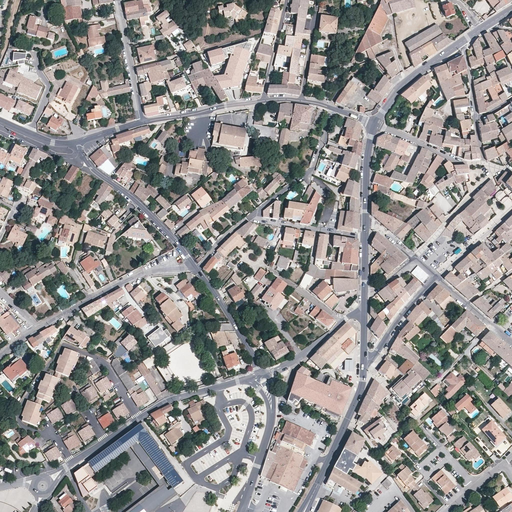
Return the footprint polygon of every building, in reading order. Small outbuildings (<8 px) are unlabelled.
[(139,17),(138,10),(144,9),(143,5),(141,0),(140,0),(123,4),(126,19),(139,17)] [(291,0),(291,5),(291,8),(290,13),(297,14),(298,8),(299,0),(291,0)] [(299,0),(298,8),(306,10),(307,0),(299,0)] [(379,0),(380,0),(367,27),(366,28),(378,35),(388,17),(387,15),(391,14),(388,3),(385,4),(382,0),(379,0)] [(391,14),(393,13),(414,7),(412,0),(394,0),(388,3),(391,14)] [(449,5),(447,2),(441,0),(440,0),(443,7),(442,7),(447,18),(454,14),(450,4),(449,5)] [(486,0),(493,10),(499,4),(497,0),(486,0)] [(497,0),(499,4),(493,10),(495,12),(510,3),(507,0),(497,0)] [(239,15),(242,10),(234,4),(226,5),(227,8),(223,9),(222,6),(218,7),(219,16),(224,15),(224,18),(230,17),(235,20),(236,26),(239,26),(244,19),(239,15)] [(70,21),(73,20),(82,19),(81,6),(72,7),(67,7),(62,7),(64,22),(70,21)] [(150,7),(144,9),(138,10),(139,17),(140,21),(148,19),(148,16),(147,12),(151,11),(150,7)] [(271,8),(266,22),(278,25),(281,11),(271,8)] [(309,31),(302,30),(306,10),(298,8),(297,14),(295,25),(294,33),(302,34),(309,35),(309,31)] [(248,13),(242,10),(239,15),(244,19),(248,13)] [(168,36),(178,29),(173,22),(169,25),(164,19),(169,16),(166,11),(156,18),(159,22),(161,21),(163,25),(161,26),(163,29),(160,31),(164,37),(167,35),(168,36)] [(352,18),(355,21),(357,18),(359,20),(361,19),(356,12),(354,14),(356,16),(352,18)] [(47,39),(50,28),(34,24),(36,17),(28,15),(25,28),(27,29),(28,29),(27,33),(34,35),(47,39)] [(326,15),(326,16),(320,15),(319,27),(316,27),(314,36),(318,36),(318,32),(334,33),(336,18),(327,17),(327,16),(326,15)] [(275,35),(278,25),(266,22),(263,32),(274,35),(275,35)] [(293,37),(294,33),(295,25),(283,23),(282,30),(286,30),(285,35),(286,36),(293,37)] [(102,37),(99,37),(98,30),(101,30),(100,24),(87,27),(89,39),(88,40),(89,44),(95,43),(95,46),(104,44),(102,37)] [(440,32),(436,25),(404,44),(409,54),(429,42),(442,34),(440,32)] [(366,28),(364,33),(370,47),(375,44),(381,41),(378,35),(366,28)] [(497,32),(501,37),(504,41),(505,44),(501,47),(508,56),(511,52),(511,45),(502,32),(499,32),(497,32)] [(511,33),(511,32),(502,32),(511,45),(511,33)] [(370,47),(364,33),(355,51),(352,56),(351,58),(353,60),(359,56),(358,54),(366,49),(370,47)] [(446,39),(442,34),(429,42),(436,52),(451,41),(448,40),(446,39)] [(489,34),(484,36),(489,48),(496,45),(489,34)] [(284,47),(292,48),(293,42),(293,37),(286,36),(286,37),(284,47)] [(470,50),(473,49),(475,55),(474,56),(473,54),(468,56),(469,64),(470,64),(473,62),(482,59),(481,53),(479,47),(478,41),(477,40),(476,41),(474,44),(470,50)] [(183,45),(187,51),(194,46),(190,41),(183,45)] [(248,41),(247,43),(252,45),(247,61),(246,60),(243,68),(244,68),(239,84),(239,87),(240,86),(255,43),(248,41)] [(299,50),(306,51),(307,47),(300,46),(300,43),(293,42),(292,48),(299,50)] [(436,52),(429,42),(409,54),(408,54),(412,65),(414,67),(421,62),(419,58),(420,57),(424,55),(426,53),(428,57),(436,52)] [(213,77),(223,92),(234,90),(235,98),(236,100),(239,99),(240,94),(239,87),(239,84),(244,68),(243,68),(246,60),(247,61),(252,45),(247,43),(246,43),(233,46),(233,48),(230,47),(207,54),(211,66),(215,65),(214,64),(223,61),(223,59),(227,58),(228,57),(230,57),(223,75),(213,77)] [(259,44),(257,51),(265,53),(271,54),(273,48),(259,44)] [(482,59),(492,56),(495,63),(496,63),(504,58),(502,53),(496,45),(489,48),(490,49),(483,52),(481,53),(482,59)] [(155,60),(151,46),(139,48),(141,57),(139,57),(140,63),(155,60)] [(281,61),(282,55),(291,56),(288,73),(295,74),(302,75),(303,65),(297,64),(299,53),(299,50),(292,48),(284,47),(278,46),(274,61),(278,62),(278,61),(281,61)] [(112,51),(115,55),(123,52),(122,47),(112,51)] [(370,47),(366,49),(370,60),(375,58),(373,53),(370,47)] [(89,51),(81,54),(85,62),(92,59),(89,51)] [(263,62),(265,53),(257,51),(254,60),(263,62)] [(398,70),(391,52),(381,56),(375,58),(386,71),(385,72),(386,73),(390,78),(398,70)] [(24,60),(26,60),(26,54),(13,53),(13,62),(17,61),(18,65),(25,64),(24,60)] [(271,54),(265,53),(263,62),(269,63),(271,54)] [(324,56),(311,54),(310,63),(319,65),(322,65),(324,56)] [(470,64),(471,69),(481,64),(480,62),(484,61),(486,67),(492,64),(495,63),(492,56),(482,59),(473,62),(470,64)] [(459,74),(460,74),(461,73),(466,71),(462,58),(462,57),(452,62),(446,65),(450,78),(459,74)] [(170,79),(166,70),(173,69),(169,59),(158,62),(165,78),(166,81),(170,79)] [(150,81),(150,82),(165,78),(158,62),(147,65),(150,72),(147,73),(150,81)] [(200,73),(205,71),(200,62),(192,65),(194,70),(193,70),(191,72),(191,74),(191,75),(187,76),(194,89),(197,88),(197,86),(201,85),(201,86),(205,85),(200,73)] [(319,65),(310,63),(307,79),(324,82),(325,76),(317,74),(318,69),(319,65)] [(486,67),(485,67),(493,79),(497,77),(496,73),(495,72),(496,71),(492,64),(486,67)] [(136,68),(137,75),(147,73),(150,72),(147,65),(136,68)] [(436,69),(434,70),(442,89),(447,102),(452,98),(453,98),(455,97),(447,80),(450,78),(446,65),(436,69)] [(499,82),(501,86),(511,80),(511,73),(509,67),(496,73),(497,77),(499,82)] [(53,75),(54,75),(52,70),(50,71),(48,68),(42,70),(50,82),(55,80),(53,75)] [(200,73),(205,85),(207,89),(211,86),(220,101),(227,98),(223,92),(213,77),(208,69),(205,71),(200,73)] [(10,80),(8,83),(7,87),(17,91),(22,78),(23,75),(20,74),(19,74),(10,70),(6,78),(10,80)] [(269,86),(267,93),(285,93),(288,73),(281,72),(281,74),(284,74),(282,85),(269,86)] [(295,74),(288,73),(285,93),(299,95),(300,87),(298,87),(299,85),(296,84),(293,83),(291,83),(292,79),(294,79),(295,74)] [(428,83),(432,80),(428,74),(424,77),(428,83)] [(450,78),(447,80),(455,97),(465,96),(459,75),(459,74),(450,78)] [(388,80),(384,76),(378,84),(374,81),(372,83),(376,86),(373,90),(383,97),(392,84),(388,80)] [(487,80),(484,76),(473,81),(474,86),(487,80)] [(255,78),(248,77),(246,84),(245,90),(251,91),(252,84),(255,85),(256,85),(257,79),(255,78)] [(334,102),(343,106),(359,83),(359,81),(352,77),(349,81),(334,102)] [(413,97),(416,100),(431,87),(428,83),(424,77),(411,88),(416,94),(414,96),(413,97)] [(475,94),(481,91),(488,88),(492,86),(499,82),(497,77),(493,79),(490,80),(490,79),(487,80),(474,86),(475,94)] [(22,78),(17,91),(36,99),(39,92),(36,91),(38,86),(33,84),(25,81),(26,79),(22,78)] [(175,81),(174,79),(170,80),(170,79),(166,81),(170,93),(185,88),(182,78),(175,81)] [(511,84),(511,80),(501,86),(503,89),(511,84)] [(125,85),(108,88),(108,81),(102,81),(102,90),(97,91),(99,93),(102,98),(107,97),(108,96),(130,92),(128,81),(125,81),(125,85)] [(144,82),(144,83),(146,93),(150,92),(151,92),(152,92),(150,82),(150,81),(144,82)] [(66,99),(65,101),(69,104),(78,88),(67,82),(63,89),(61,88),(58,94),(64,98),(66,99)] [(498,106),(507,100),(503,89),(501,86),(499,82),(492,86),(498,98),(495,100),(498,106)] [(144,83),(139,84),(141,97),(145,96),(146,100),(151,98),(150,92),(146,93),(144,83)] [(97,91),(94,85),(85,101),(89,102),(92,98),(95,99),(99,93),(97,91)] [(498,98),(492,86),(488,88),(489,93),(492,101),(495,100),(498,98)] [(370,88),(366,95),(376,101),(378,103),(383,97),(373,90),(370,88)] [(416,94),(411,88),(402,96),(412,103),(416,100),(413,97),(414,96),(416,94)] [(10,111),(11,107),(14,101),(0,95),(0,105),(5,108),(5,109),(10,111)] [(157,107),(164,106),(162,96),(155,97),(157,104),(157,107)] [(411,106),(412,103),(402,96),(400,97),(402,99),(409,104),(411,106)] [(488,101),(484,103),(483,97),(476,99),(479,112),(479,114),(486,113),(492,109),(489,103),(488,101)] [(29,116),(33,107),(19,101),(18,102),(15,100),(14,101),(11,107),(29,116)] [(459,112),(458,109),(470,108),(469,100),(453,102),(453,103),(456,122),(459,122),(463,121),(462,115),(461,115),(459,115),(459,112)] [(492,109),(498,106),(495,100),(492,101),(489,103),(492,109)] [(290,125),(294,105),(286,104),(280,105),(277,122),(288,124),(290,125)] [(93,109),(90,110),(90,113),(85,114),(86,120),(100,118),(98,105),(93,106),(93,109)] [(308,131),(312,107),(294,105),(290,125),(289,130),(289,131),(290,131),(298,133),(299,130),(308,131)] [(502,114),(505,118),(511,113),(511,112),(508,106),(500,111),(502,114)] [(443,123),(437,121),(430,118),(431,115),(433,110),(429,109),(426,107),(419,122),(437,129),(440,130),(441,127),(443,123)] [(50,116),(53,111),(46,108),(44,112),(50,116)] [(501,126),(503,129),(511,123),(511,113),(505,118),(499,121),(498,122),(501,126)] [(492,116),(486,118),(487,120),(484,121),(485,124),(486,125),(487,126),(495,123),(495,121),(496,121),(493,115),(492,116)] [(55,132),(57,128),(59,125),(60,126),(64,120),(59,118),(58,120),(52,116),(47,126),(51,128),(50,129),(55,132)] [(344,137),(357,142),(360,128),(357,122),(346,118),(343,126),(346,127),(345,130),(344,137)] [(418,125),(425,128),(423,134),(422,134),(419,139),(426,142),(429,136),(432,136),(432,137),(435,138),(437,129),(419,122),(418,125)] [(481,135),(487,133),(501,128),(502,130),(503,129),(501,126),(498,128),(495,123),(487,126),(483,127),(482,125),(478,125),(481,135)] [(511,123),(503,129),(502,130),(506,139),(506,140),(508,144),(511,140),(511,123)] [(242,151),(246,131),(221,126),(221,125),(215,124),(212,136),(213,136),(212,142),(216,142),(216,144),(240,148),(240,151),(242,151)] [(150,133),(148,126),(138,129),(130,131),(133,138),(150,133)] [(287,146),(290,131),(289,131),(289,130),(286,129),(282,128),(279,144),(284,145),(287,146)] [(489,140),(493,139),(501,136),(501,137),(499,138),(501,142),(503,141),(506,139),(502,130),(501,128),(487,133),(489,140)] [(440,130),(437,129),(435,138),(432,137),(430,144),(433,145),(441,149),(444,133),(444,132),(440,130)] [(133,138),(130,131),(116,136),(117,139),(119,145),(131,141),(133,138)] [(164,146),(171,137),(163,132),(156,140),(164,146)] [(451,146),(453,146),(452,148),(451,155),(458,158),(459,144),(460,141),(450,139),(450,134),(444,133),(441,149),(448,153),(448,147),(449,146),(451,146)] [(481,135),(482,142),(489,140),(487,133),(481,135)] [(317,144),(320,136),(313,134),(311,139),(316,141),(315,143),(317,144)] [(346,147),(347,146),(350,147),(352,148),(350,152),(350,153),(357,156),(359,156),(361,144),(357,142),(344,137),(340,135),(338,142),(346,147)] [(377,138),(376,145),(392,151),(391,154),(385,165),(386,170),(393,174),(394,172),(398,164),(400,161),(403,156),(394,152),(396,148),(399,140),(384,135),(377,138)] [(121,151),(119,145),(117,139),(111,141),(112,143),(113,145),(111,146),(113,153),(121,151)] [(409,144),(399,140),(396,148),(394,152),(403,156),(403,155),(406,150),(409,144)] [(499,156),(507,151),(511,158),(509,160),(510,163),(511,161),(511,149),(508,144),(506,140),(503,142),(504,143),(504,144),(496,149),(498,154),(499,156)] [(460,141),(459,144),(458,158),(466,161),(471,161),(472,161),(471,147),(470,142),(463,141),(460,141)] [(240,148),(216,144),(216,142),(212,142),(212,146),(240,151),(240,148)] [(283,154),(284,145),(279,144),(276,156),(283,154)] [(15,145),(11,155),(21,160),(26,150),(15,145)] [(341,154),(342,151),(329,145),(328,148),(334,152),(341,154)] [(375,148),(378,149),(391,154),(392,151),(376,145),(375,148)] [(119,165),(112,156),(111,155),(109,153),(103,146),(99,150),(108,160),(115,169),(119,165)] [(471,147),(472,161),(481,160),(478,148),(471,147)] [(496,149),(496,148),(488,151),(484,152),(487,161),(499,156),(498,154),(496,149)] [(419,155),(418,155),(413,167),(420,170),(428,152),(422,149),(419,155)] [(56,159),(34,150),(28,158),(30,159),(36,162),(39,156),(44,159),(45,158),(49,161),(54,163),(56,159)] [(115,169),(108,160),(99,150),(90,158),(98,167),(97,168),(109,176),(115,169)] [(0,151),(0,162),(5,165),(9,159),(5,157),(7,154),(0,151)] [(122,157),(121,151),(113,153),(115,159),(122,157)] [(206,175),(209,162),(204,162),(201,161),(203,153),(197,152),(190,151),(188,158),(188,159),(189,159),(188,164),(187,163),(182,162),(182,165),(176,164),(174,175),(180,176),(181,174),(187,175),(187,172),(206,176),(206,175)] [(345,152),(343,157),(342,162),(337,160),(337,163),(338,164),(340,164),(352,169),(353,169),(357,156),(350,153),(349,153),(345,152)] [(428,152),(420,170),(413,184),(417,184),(420,180),(421,179),(423,173),(425,174),(431,161),(427,159),(430,153),(428,152)] [(403,162),(407,164),(410,158),(403,155),(403,156),(400,161),(403,162)] [(261,167),(266,156),(241,158),(241,157),(238,157),(234,157),(234,159),(235,161),(236,163),(237,164),(240,164),(240,167),(256,166),(261,167)] [(438,182),(431,177),(438,167),(443,159),(437,156),(436,158),(433,161),(429,168),(422,181),(421,182),(427,185),(424,187),(428,190),(436,184),(438,182)] [(36,162),(30,159),(21,175),(20,176),(24,178),(26,179),(36,162)] [(340,164),(338,164),(337,163),(335,162),(329,175),(343,181),(344,182),(346,183),(347,180),(352,169),(340,164)] [(448,162),(444,166),(449,175),(451,174),(455,172),(453,168),(454,167),(449,162),(448,162)] [(130,171),(132,167),(124,164),(116,174),(119,176),(123,179),(125,175),(130,179),(133,174),(130,171)] [(160,177),(166,166),(162,164),(156,175),(160,177)] [(80,170),(72,166),(64,179),(65,180),(63,183),(69,186),(80,170)] [(455,172),(456,176),(464,175),(469,174),(467,166),(454,167),(453,168),(455,172)] [(413,167),(408,177),(394,172),(393,174),(390,179),(392,180),(394,180),(396,181),(411,184),(409,186),(413,186),(413,184),(420,170),(413,167)] [(210,175),(213,173),(216,171),(214,169),(206,175),(206,176),(206,179),(210,175)] [(82,171),(80,170),(69,186),(71,188),(81,172),(82,171)] [(466,183),(464,175),(456,176),(455,172),(451,174),(455,181),(453,182),(454,183),(456,185),(463,182),(464,184),(466,183)] [(511,176),(511,173),(505,173),(499,181),(501,184),(502,184),(504,186),(511,176)] [(279,186),(285,180),(280,174),(274,181),(279,186)] [(446,176),(448,180),(445,182),(448,186),(453,182),(455,181),(451,174),(449,175),(446,176)] [(372,183),(378,185),(389,189),(394,180),(392,180),(390,179),(376,175),(372,183)] [(3,178),(0,184),(0,193),(4,196),(8,189),(9,189),(13,182),(3,178)] [(24,189),(25,188),(33,192),(37,185),(26,179),(24,178),(20,187),(24,189)] [(439,183),(439,185),(437,186),(441,191),(448,186),(445,182),(443,179),(440,180),(439,182),(439,183)] [(253,185),(252,183),(248,187),(242,180),(238,183),(234,186),(233,187),(233,188),(235,190),(242,199),(251,192),(254,195),(257,192),(254,187),(253,185)] [(358,184),(347,180),(346,183),(342,192),(340,191),(339,193),(349,196),(357,199),(358,184)] [(489,200),(487,198),(495,190),(491,180),(477,194),(485,203),(489,200)] [(95,201),(101,205),(112,189),(103,181),(95,193),(99,196),(95,201)] [(269,196),(279,186),(274,181),(263,191),(258,196),(261,200),(267,194),(269,196)] [(140,199),(146,190),(135,182),(130,191),(140,199)] [(158,192),(150,184),(146,190),(140,199),(144,203),(150,194),(155,200),(160,196),(157,193),(158,192)] [(386,195),(398,199),(423,209),(426,206),(431,212),(442,224),(446,220),(445,217),(431,201),(428,204),(416,199),(414,199),(401,194),(389,190),(389,189),(378,185),(378,192),(386,195)] [(310,202),(316,192),(310,186),(305,196),(308,197),(306,200),(310,202)] [(214,204),(201,188),(191,196),(203,210),(214,204)] [(229,210),(242,199),(235,190),(231,192),(221,201),(229,210)] [(309,225),(317,204),(319,205),(324,207),(326,202),(316,192),(310,202),(308,206),(305,212),(301,221),(300,223),(309,225)] [(339,193),(335,197),(349,201),(349,196),(339,193)] [(475,201),(465,210),(482,229),(489,223),(486,219),(490,215),(487,211),(488,210),(490,209),(491,208),(485,203),(477,194),(473,198),(475,201)] [(188,204),(191,202),(185,195),(174,203),(180,210),(188,204)] [(39,206),(41,207),(47,209),(49,202),(51,200),(43,196),(41,198),(38,202),(39,206)] [(171,207),(160,196),(155,200),(163,208),(166,211),(171,207)] [(349,201),(349,202),(348,212),(357,214),(357,199),(349,196),(349,201)] [(449,198),(447,199),(455,209),(458,206),(453,200),(452,201),(449,198)] [(214,222),(229,210),(221,201),(214,204),(203,210),(199,212),(200,214),(208,228),(211,234),(214,232),(209,224),(208,221),(211,219),(213,222),(214,222)] [(269,218),(270,209),(273,210),(272,219),(278,220),(280,202),(276,201),(263,211),(263,217),(269,218)] [(301,221),(305,212),(308,206),(286,202),(283,218),(301,221)] [(371,215),(374,217),(382,225),(393,233),(403,223),(377,212),(379,208),(372,202),(371,215)] [(311,225),(319,205),(317,204),(309,225),(311,225)] [(413,230),(422,223),(424,227),(432,236),(439,228),(428,216),(431,212),(426,206),(423,209),(406,224),(408,225),(411,228),(413,230)] [(37,217),(38,214),(46,217),(47,215),(50,216),(52,217),(53,212),(51,211),(47,209),(41,207),(40,209),(36,208),(35,209),(35,212),(33,211),(32,215),(33,217),(35,217),(37,217)] [(118,219),(107,209),(102,214),(108,219),(106,221),(112,226),(113,225),(116,227),(120,223),(117,221),(118,219)] [(77,221),(82,223),(86,218),(84,216),(86,212),(84,210),(81,214),(77,221)] [(166,215),(161,210),(156,215),(160,219),(166,215)] [(463,222),(470,229),(469,230),(474,236),(482,229),(465,210),(458,216),(450,224),(454,229),(458,225),(462,220),(463,222)] [(339,230),(350,231),(351,228),(357,229),(357,214),(348,212),(346,212),(340,211),(340,214),(337,226),(336,229),(339,230)] [(431,212),(428,216),(439,228),(442,224),(431,212)] [(208,228),(200,214),(186,226),(190,231),(201,222),(205,230),(208,228)] [(59,222),(65,224),(61,236),(60,236),(59,240),(73,245),(78,228),(70,226),(72,220),(61,215),(59,222)] [(53,227),(56,219),(49,217),(49,218),(46,225),(53,227)] [(132,227),(122,235),(143,239),(146,243),(152,239),(135,217),(128,222),(132,227)] [(172,224),(168,220),(164,223),(171,230),(174,227),(173,226),(172,224)] [(249,233),(255,226),(249,222),(242,227),(249,233)] [(406,224),(403,223),(393,233),(400,239),(411,228),(408,225),(406,224)] [(505,233),(509,229),(508,228),(504,223),(495,231),(499,235),(498,237),(495,240),(498,243),(501,239),(502,238),(506,235),(505,233)] [(29,224),(27,227),(31,229),(30,233),(29,234),(34,236),(38,228),(29,224)] [(15,225),(9,237),(16,240),(16,241),(22,244),(27,235),(23,233),(25,230),(15,225)] [(511,225),(508,228),(509,229),(505,233),(506,235),(502,238),(506,243),(511,239),(511,240),(511,225)] [(181,238),(190,231),(186,226),(177,233),(181,238)] [(247,236),(249,233),(242,227),(235,232),(244,239),(247,236)] [(414,252),(426,243),(432,236),(424,227),(406,244),(414,252)] [(298,239),(300,231),(285,228),(283,241),(293,243),(294,238),(298,239)] [(312,246),(314,233),(300,231),(298,239),(297,243),(312,246)] [(90,245),(90,244),(93,245),(102,247),(105,237),(88,232),(84,243),(90,245)] [(234,249),(232,246),(237,241),(242,245),(246,241),(244,239),(235,232),(217,251),(217,252),(225,258),(234,249)] [(371,242),(371,245),(382,254),(384,251),(390,245),(376,233),(371,242)] [(326,252),(328,236),(319,234),(317,251),(326,252)] [(266,241),(257,236),(256,238),(253,244),(263,248),(264,245),(266,241)] [(345,249),(345,239),(333,237),(333,247),(339,248),(344,248),(345,249)] [(358,251),(358,240),(345,239),(345,249),(358,251)] [(242,245),(237,241),(232,246),(234,249),(236,246),(239,248),(242,245)] [(491,253),(482,243),(476,248),(490,263),(495,260),(490,254),(491,253)] [(503,254),(511,248),(506,243),(505,244),(502,246),(501,247),(498,249),(503,254)] [(400,265),(407,259),(390,245),(384,251),(390,257),(400,265)] [(357,266),(358,251),(345,249),(344,248),(343,253),(342,257),(342,261),(341,263),(357,266)] [(474,273),(475,274),(486,266),(490,263),(476,248),(466,257),(472,264),(468,267),(474,273)] [(495,260),(503,254),(498,249),(497,249),(491,253),(490,254),(495,260)] [(324,261),(326,252),(317,251),(315,259),(324,261)] [(381,267),(380,266),(390,257),(384,251),(382,254),(381,254),(377,259),(371,266),(371,276),(381,267)] [(218,261),(221,258),(222,258),(223,259),(223,258),(224,259),(225,258),(217,252),(203,270),(208,274),(218,261)] [(511,267),(511,265),(508,260),(505,255),(503,254),(495,260),(499,264),(501,263),(507,271),(511,267)] [(90,256),(81,262),(87,271),(92,268),(93,269),(93,270),(101,265),(98,260),(94,262),(90,256)] [(286,270),(290,260),(280,256),(276,266),(286,270)] [(383,275),(385,278),(400,265),(390,257),(380,266),(381,267),(386,273),(383,275)] [(472,264),(466,257),(457,264),(463,271),(468,267),(472,264)] [(323,269),(324,261),(315,259),(314,266),(318,268),(319,269),(323,269)] [(62,271),(67,268),(62,260),(57,263),(62,271)] [(339,271),(340,263),(337,263),(324,261),(323,269),(326,270),(339,271)] [(50,266),(48,263),(43,266),(40,262),(36,264),(37,267),(33,270),(36,274),(41,271),(45,277),(52,273),(57,270),(54,264),(50,266)] [(314,278),(318,268),(314,266),(311,263),(305,274),(311,277),(313,278),(314,278)] [(357,272),(357,266),(341,263),(340,263),(339,271),(350,272),(357,272)] [(494,268),(490,263),(486,266),(490,273),(491,274),(495,280),(501,276),(494,268)] [(454,268),(459,273),(465,279),(468,276),(463,271),(457,264),(454,268)] [(25,276),(26,275),(33,270),(30,266),(22,272),(25,276)] [(481,280),(490,273),(486,266),(475,274),(478,278),(481,280)] [(265,274),(267,272),(261,268),(254,277),(260,281),(265,274)] [(324,279),(326,270),(323,269),(319,269),(318,268),(314,278),(324,279)] [(41,271),(36,274),(33,270),(26,275),(29,279),(33,285),(44,278),(45,277),(41,271)] [(357,280),(357,272),(350,272),(339,271),(326,270),(324,279),(348,280),(357,280)] [(0,272),(0,281),(1,280),(2,279),(4,281),(3,282),(7,285),(14,279),(5,271),(2,274),(0,272)] [(460,282),(455,277),(449,272),(444,278),(454,287),(460,282)] [(242,282),(235,273),(231,277),(238,286),(242,282)] [(478,292),(469,283),(478,278),(475,274),(474,273),(468,276),(465,279),(460,282),(454,287),(468,299),(478,292)] [(465,279),(459,273),(455,277),(460,282),(465,279)] [(264,284),(268,279),(269,277),(268,276),(265,274),(260,281),(264,284)] [(307,285),(311,277),(305,274),(299,285),(305,289),(307,285)] [(511,280),(509,277),(503,282),(511,291),(511,280)] [(280,295),(287,285),(277,278),(275,281),(274,283),(270,288),(280,295)] [(401,287),(409,297),(421,284),(414,278),(406,285),(401,279),(396,280),(401,287)] [(23,283),(27,289),(33,285),(29,279),(28,280),(23,283)] [(193,284),(192,283),(190,285),(189,283),(185,279),(176,286),(186,299),(186,298),(191,295),(193,297),(194,298),(195,298),(197,301),(203,297),(197,289),(193,284)] [(270,288),(274,283),(268,279),(264,284),(266,285),(270,288)] [(348,291),(348,280),(324,279),(323,282),(331,290),(333,290),(337,293),(348,291)] [(357,290),(357,280),(348,280),(348,291),(349,291),(357,290)] [(389,289),(394,294),(401,287),(396,280),(387,286),(389,289)] [(331,290),(323,282),(311,294),(325,303),(333,295),(334,294),(331,290)] [(135,290),(130,284),(127,285),(126,287),(128,292),(130,294),(135,290)] [(260,293),(264,288),(257,284),(250,293),(255,299),(260,293)] [(147,294),(139,285),(137,287),(145,296),(147,294)] [(281,301),(284,298),(280,295),(270,288),(266,285),(264,288),(260,293),(264,296),(262,300),(265,302),(268,304),(267,305),(269,307),(269,308),(274,312),(277,308),(275,307),(280,300),(281,301)] [(450,294),(438,285),(426,297),(430,300),(432,298),(439,305),(449,295),(450,294)] [(244,297),(243,295),(245,293),(243,289),(240,290),(239,288),(238,289),(237,286),(233,288),(227,291),(235,303),(244,297)] [(387,286),(383,289),(390,299),(389,299),(392,303),(398,299),(396,296),(394,294),(389,289),(387,286)] [(145,296),(137,287),(135,290),(130,294),(137,303),(145,296)] [(394,294),(396,296),(398,299),(392,303),(383,311),(384,312),(387,316),(391,314),(393,317),(399,309),(408,299),(409,297),(401,287),(394,294)] [(113,302),(125,294),(121,288),(103,298),(107,305),(112,302),(113,302)] [(383,289),(378,293),(385,302),(389,299),(390,299),(383,289)] [(172,312),(175,309),(176,309),(171,303),(168,300),(162,293),(155,299),(161,306),(159,307),(161,309),(160,310),(166,317),(165,318),(177,332),(183,327),(178,321),(182,317),(178,311),(174,314),(172,312)] [(331,308),(339,300),(333,295),(325,303),(331,308)] [(454,300),(449,295),(439,305),(443,309),(447,306),(450,303),(454,300)] [(490,306),(480,297),(472,303),(486,315),(493,309),(490,306)] [(87,318),(107,305),(103,298),(81,310),(87,318)] [(262,308),(255,299),(251,301),(259,311),(262,308)] [(425,306),(421,310),(427,316),(432,311),(423,303),(422,302),(422,303),(425,306)] [(497,304),(493,309),(486,315),(491,319),(502,308),(501,306),(498,303),(497,304)] [(20,326),(4,305),(0,308),(0,317),(7,313),(19,327),(20,326)] [(146,323),(141,316),(139,317),(136,313),(138,312),(136,310),(134,311),(132,309),(134,308),(132,306),(122,313),(125,318),(126,317),(133,326),(134,325),(138,330),(146,324),(146,323)] [(335,321),(316,306),(309,315),(326,328),(335,321)] [(386,327),(386,326),(381,320),(377,315),(374,311),(373,309),(372,307),(371,306),(370,314),(376,321),(370,329),(378,339),(386,327)] [(415,327),(418,324),(427,316),(421,310),(418,307),(417,306),(415,308),(407,319),(409,322),(415,327)] [(304,312),(298,307),(295,311),(301,316),(304,312)] [(450,327),(458,333),(464,326),(469,330),(478,321),(466,310),(453,324),(450,327)] [(451,321),(447,326),(436,315),(432,311),(427,316),(429,318),(430,319),(432,321),(445,333),(450,327),(453,324),(451,321)] [(0,325),(8,335),(19,327),(7,313),(0,317),(0,325)] [(478,321),(469,330),(476,336),(485,327),(478,321)] [(332,337),(341,346),(350,338),(356,332),(356,331),(347,322),(332,337)] [(411,343),(409,340),(410,339),(420,330),(418,328),(420,326),(418,324),(415,327),(409,322),(401,331),(397,337),(407,347),(411,343)] [(232,344),(230,345),(225,332),(235,332),(230,323),(217,323),(220,331),(211,331),(218,349),(220,348),(222,354),(220,355),(221,358),(224,357),(235,353),(232,344)] [(40,333),(45,340),(47,344),(51,341),(48,336),(57,331),(53,325),(40,333)] [(90,340),(78,331),(77,332),(71,327),(62,339),(70,343),(79,346),(78,347),(83,349),(90,340)] [(458,333),(450,327),(445,333),(440,338),(447,344),(450,341),(454,337),(458,333)] [(152,350),(171,336),(167,330),(164,332),(160,328),(157,330),(159,332),(148,339),(147,340),(150,343),(147,346),(152,350)] [(148,339),(159,332),(157,330),(147,338),(148,339)] [(490,330),(481,341),(485,345),(483,347),(487,351),(490,348),(493,352),(496,354),(505,344),(490,330)] [(356,332),(350,338),(341,346),(340,348),(347,354),(356,345),(357,332),(356,331),(356,332)] [(45,340),(40,333),(29,339),(33,347),(45,340)] [(137,343),(131,335),(125,341),(121,337),(115,343),(118,346),(121,343),(128,351),(137,343)] [(182,336),(159,351),(162,355),(185,341),(182,336)] [(289,352),(278,336),(264,343),(276,361),(289,352)] [(326,362),(327,361),(338,349),(340,348),(341,346),(332,337),(316,353),(320,356),(321,358),(326,362)] [(410,350),(407,347),(397,337),(388,352),(395,356),(397,354),(406,360),(414,365),(416,362),(419,359),(416,356),(410,350)] [(216,362),(215,360),(204,340),(199,343),(212,369),(218,366),(216,362)] [(496,354),(501,358),(509,365),(511,368),(511,349),(505,344),(496,354)] [(62,358),(64,359),(64,361),(59,360),(58,364),(59,364),(56,372),(57,373),(61,374),(69,377),(72,370),(73,366),(76,367),(79,358),(77,357),(78,354),(66,349),(63,356),(62,358)] [(159,352),(143,361),(148,369),(160,362),(162,357),(159,352)] [(44,359),(44,358),(39,353),(36,356),(42,362),(44,364),(47,361),(44,359)] [(235,353),(224,357),(228,368),(234,366),(240,364),(235,353)] [(316,353),(310,358),(314,362),(320,356),(316,353)] [(387,355),(385,359),(395,369),(398,366),(392,360),(387,355)] [(13,363),(14,365),(21,360),(18,356),(11,361),(13,363)] [(138,384),(129,370),(117,357),(113,358),(111,364),(113,368),(128,390),(133,388),(138,384)] [(316,364),(321,369),(326,363),(326,362),(321,358),(316,364)] [(499,360),(497,362),(505,369),(509,365),(501,358),(499,360)] [(93,375),(100,370),(92,359),(85,363),(93,375)] [(378,370),(378,371),(389,381),(394,376),(398,372),(397,370),(395,369),(385,359),(378,370)] [(21,360),(14,365),(13,363),(3,371),(11,381),(18,376),(19,377),(29,369),(21,360)] [(352,371),(352,360),(343,360),(343,371),(352,371)] [(414,365),(406,360),(397,370),(398,372),(402,376),(410,369),(414,365)] [(143,361),(136,366),(143,377),(150,373),(148,369),(143,361)] [(414,365),(410,369),(421,381),(422,382),(430,374),(416,362),(414,365)] [(157,367),(163,378),(169,375),(163,364),(157,367)] [(301,366),(294,372),(305,376),(309,372),(301,366)] [(402,385),(408,380),(415,387),(421,381),(410,369),(402,376),(398,372),(394,376),(396,378),(398,380),(402,385)] [(339,415),(349,389),(330,380),(328,386),(305,376),(294,372),(288,393),(339,415)] [(149,386),(154,382),(154,383),(155,382),(150,373),(143,377),(149,386)] [(457,379),(451,374),(445,380),(451,385),(445,391),(448,393),(445,397),(448,401),(465,383),(459,377),(457,379)] [(44,384),(46,384),(45,387),(40,385),(39,390),(40,390),(37,398),(38,398),(42,400),(50,403),(53,396),(54,392),(56,392),(59,384),(58,383),(59,380),(60,377),(55,376),(55,378),(46,375),(44,382),(44,384)] [(111,386),(104,375),(94,381),(101,393),(105,390),(107,389),(111,386)] [(169,375),(163,378),(169,388),(170,388),(175,385),(169,375)] [(374,379),(370,388),(379,398),(380,400),(384,395),(387,399),(389,396),(384,391),(377,383),(374,379)] [(402,385),(398,380),(389,388),(393,394),(389,396),(393,400),(395,398),(399,403),(397,405),(399,407),(401,409),(414,395),(411,390),(409,392),(402,385)] [(411,390),(415,387),(408,380),(402,385),(409,392),(411,390)] [(411,390),(414,395),(425,385),(422,382),(421,381),(415,387),(411,390)] [(149,386),(157,398),(162,394),(161,393),(154,383),(154,382),(149,386)] [(511,393),(511,383),(511,382),(502,391),(509,397),(511,393)] [(440,394),(437,391),(440,387),(437,384),(430,391),(436,397),(440,394)] [(90,385),(80,390),(87,402),(91,399),(93,398),(97,395),(92,387),(91,387),(90,385)] [(141,388),(135,391),(133,388),(128,390),(138,406),(142,404),(144,402),(148,400),(141,388)] [(370,388),(367,394),(375,403),(379,398),(370,388)] [(429,397),(424,392),(410,407),(412,410),(411,411),(416,416),(421,412),(420,411),(419,406),(422,403),(424,406),(428,403),(426,401),(429,397)] [(367,405),(372,408),(375,403),(367,394),(363,403),(367,405)] [(393,404),(395,403),(393,400),(389,396),(387,399),(385,401),(391,406),(393,404)] [(465,400),(463,398),(454,407),(458,411),(462,407),(463,408),(465,407),(470,413),(475,408),(470,402),(472,400),(468,396),(465,400)] [(70,397),(64,401),(66,403),(63,405),(62,406),(67,414),(71,412),(73,410),(77,408),(70,397)] [(502,419),(510,412),(498,398),(490,405),(502,419)] [(29,401),(24,412),(28,414),(28,416),(25,416),(25,417),(23,421),(36,426),(37,422),(39,423),(41,418),(39,418),(41,413),(39,412),(41,406),(40,406),(41,403),(37,401),(36,404),(29,401)] [(121,401),(115,405),(116,408),(113,410),(118,419),(122,417),(124,415),(128,413),(121,401)] [(203,417),(199,410),(203,408),(200,403),(196,405),(197,406),(191,409),(188,411),(194,422),(203,417)] [(361,415),(367,405),(363,403),(358,414),(361,415)] [(153,420),(158,425),(166,421),(162,414),(172,408),(170,404),(161,408),(149,415),(153,420)] [(358,420),(365,423),(370,414),(373,416),(376,413),(377,411),(375,410),(372,408),(367,405),(361,415),(358,420)] [(58,408),(56,409),(55,407),(46,413),(50,418),(53,423),(57,421),(59,419),(63,417),(58,408)] [(451,407),(448,411),(453,416),(456,413),(451,407)] [(432,418),(434,421),(437,424),(435,425),(439,429),(445,423),(449,419),(445,415),(441,410),(432,418)] [(104,413),(96,417),(103,428),(107,426),(110,424),(113,422),(108,413),(105,415),(104,413)] [(406,418),(403,421),(407,426),(412,422),(408,417),(406,418)] [(386,422),(383,418),(365,432),(372,440),(377,436),(381,440),(384,438),(380,433),(386,428),(382,424),(386,422)] [(66,424),(63,420),(54,425),(60,434),(69,428),(66,424)] [(288,420),(282,432),(305,443),(306,444),(310,446),(316,434),(303,428),(288,420)] [(494,446),(504,438),(490,422),(480,430),(494,446)] [(87,423),(77,429),(84,441),(88,438),(90,437),(94,434),(87,423)] [(439,429),(444,435),(445,434),(448,436),(452,432),(445,423),(439,429)] [(140,424),(87,462),(95,473),(138,441),(157,465),(152,469),(160,479),(164,476),(174,489),(184,482),(140,424)] [(179,429),(176,426),(164,434),(170,443),(182,436),(178,430),(179,429)] [(288,490),(293,492),(304,469),(299,467),(306,452),(303,450),(301,450),(305,443),(282,432),(281,432),(271,451),(276,454),(265,478),(270,480),(270,482),(280,486),(284,488),(287,489),(288,490)] [(47,442),(40,433),(34,438),(39,444),(41,445),(42,447),(47,442)] [(365,440),(352,433),(344,448),(333,467),(346,475),(349,469),(353,471),(366,479),(366,480),(371,485),(383,474),(370,460),(368,462),(365,462),(361,468),(356,465),(352,464),(357,455),(365,440)] [(403,439),(410,447),(419,439),(419,438),(417,436),(415,437),(411,433),(403,439)] [(70,450),(74,447),(76,446),(80,444),(74,435),(70,437),(69,435),(63,439),(70,450)] [(32,439),(27,436),(18,443),(21,448),(28,442),(32,439)] [(33,440),(32,439),(28,442),(21,448),(25,453),(36,444),(34,440),(33,440)] [(410,447),(415,453),(416,452),(420,455),(428,448),(424,445),(423,445),(422,443),(423,442),(419,439),(410,447)] [(454,445),(457,448),(460,451),(461,450),(465,455),(464,457),(468,462),(474,457),(478,453),(469,443),(466,446),(460,439),(454,445)] [(48,448),(50,451),(47,453),(46,453),(51,462),(55,460),(58,458),(61,455),(54,444),(48,448)] [(485,445),(482,447),(488,456),(491,454),(485,445)] [(399,455),(391,447),(385,452),(392,461),(399,455)] [(95,473),(87,462),(73,472),(83,496),(97,486),(90,476),(95,473)] [(334,489),(337,484),(354,494),(359,487),(361,484),(350,477),(347,476),(346,475),(333,467),(330,476),(326,484),(327,486),(330,487),(334,489)] [(406,468),(397,476),(407,487),(408,486),(411,490),(412,490),(416,485),(413,481),(408,477),(410,475),(411,474),(406,468)] [(446,495),(456,487),(441,470),(431,479),(436,484),(437,483),(442,488),(441,489),(446,495)] [(386,489),(391,484),(386,479),(380,484),(386,489)] [(426,503),(429,506),(433,502),(428,496),(426,497),(424,494),(416,485),(412,490),(416,494),(413,496),(420,503),(423,506),(426,503)] [(511,498),(511,497),(506,488),(493,498),(499,507),(511,498)] [(58,503),(63,509),(64,509),(62,510),(63,511),(73,511),(77,509),(72,503),(72,502),(65,493),(61,496),(63,498),(60,501),(58,503)] [(127,511),(153,511),(144,500),(127,511)] [(336,511),(339,508),(338,507),(325,501),(319,511),(336,511)] [(402,503),(401,501),(387,511),(392,511),(394,510),(402,503)] [(392,511),(407,511),(402,503),(394,510),(392,511)]
